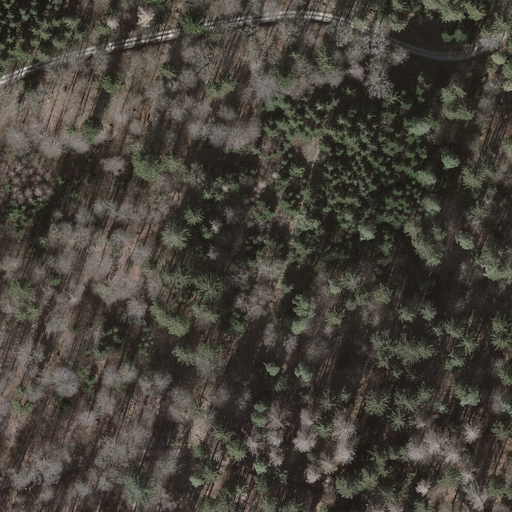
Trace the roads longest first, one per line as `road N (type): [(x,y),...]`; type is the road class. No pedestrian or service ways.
road 1 (track): [(511,34),(493,49),(419,48),(326,8),(132,40),(0,81)]
road 2 (track): [(0,485),(94,458),(183,450),(421,511)]
